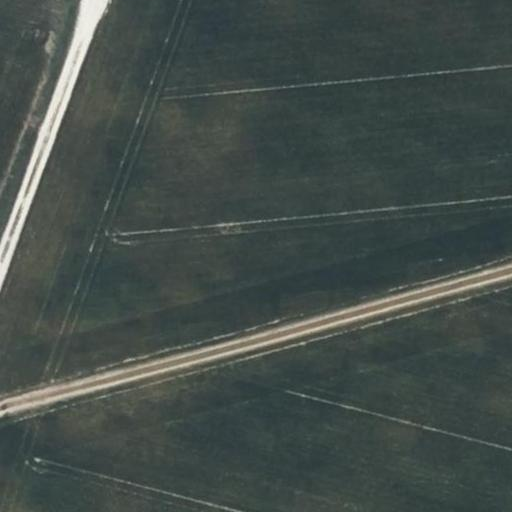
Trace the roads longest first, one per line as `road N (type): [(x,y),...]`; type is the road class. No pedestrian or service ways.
road 1 (track): [(0,409),(511,269)]
road 2 (track): [(0,259),(95,0)]
